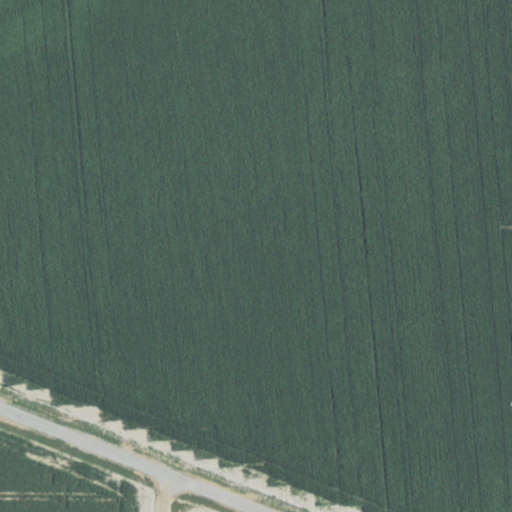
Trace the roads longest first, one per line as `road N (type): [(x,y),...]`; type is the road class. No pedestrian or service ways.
road 1 (track): [(457,0),(490,511)]
road 2 (tertiary): [(154,471),(0,409)]
